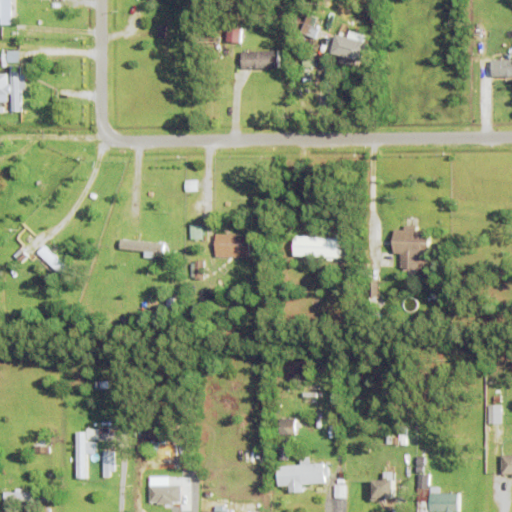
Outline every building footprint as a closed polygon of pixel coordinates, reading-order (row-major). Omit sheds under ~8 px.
[(0,0),(11,0),(11,22),(2,22),(2,19),(0,18),(0,0)] [(180,9),(180,0),(189,1),(189,10),(180,9)] [(309,36),(299,32),(308,14),(319,19),(316,24),(322,27),(316,39),(315,38),(311,48),(305,45),(309,36)] [(227,43),(228,27),(242,28),(241,44),(227,43)] [(328,42),(326,47),(321,46),(326,31),(331,32),(330,37),(331,37),(329,43),(328,42)] [(335,53),(339,36),(367,43),(363,60),(335,53)] [(7,51),(20,51),(20,63),(7,63),(7,51)] [(242,52),(278,51),(278,68),(242,69),(242,52)] [(303,58),(314,57),(315,68),(304,69),(303,58)] [(492,60),(511,59),(511,75),(493,77),(492,60)] [(25,75),(25,90),(20,90),(20,112),(12,112),(11,66),(19,65),(20,75),(25,75)] [(11,85),(11,94),(0,94),(0,74),(8,74),(8,85),(11,85)] [(185,181),(197,181),(197,192),(185,192),(185,181)] [(432,232),(430,255),(422,255),(422,257),(429,257),(428,267),(421,267),(421,269),(416,269),(416,279),(404,279),(404,269),(400,269),(401,255),(394,254),(395,247),(392,247),(392,241),(395,241),(396,230),(405,230),(406,216),(418,217),(417,231),(432,232)] [(189,226),(202,226),(203,240),(190,240),(189,226)] [(216,258),(217,235),(250,235),(250,258),(216,258)] [(334,258),(334,261),(327,261),(327,258),(307,257),(307,258),(304,258),(304,257),(295,256),(296,237),(341,239),(340,259),(334,258)] [(121,249),(122,240),(165,244),(164,254),(121,249)] [(38,253),(45,246),(70,270),(63,277),(38,253)] [(195,280),(195,261),(204,261),(204,280),(195,280)] [(153,402),(164,400),(166,409),(154,410),(153,402)] [(500,405),(488,405),(487,423),(500,423),(500,405)] [(280,436),(280,420),(296,420),(296,436),(280,436)] [(98,428),(85,428),(85,440),(97,440),(98,428)] [(92,444),(92,454),(86,454),(86,479),(77,479),(76,433),(86,433),(86,444),(92,444)] [(33,453),(34,446),(49,447),(49,454),(33,453)] [(280,461),(280,448),(288,448),(288,461),(280,461)] [(103,452),(114,452),(114,472),(109,472),(109,478),(104,478),(103,452)] [(501,476),(511,475),(511,454),(501,455),(501,476)] [(417,466),(418,457),(425,458),(425,466),(417,466)] [(328,468),(329,476),(325,477),(326,484),(303,485),(304,493),(290,494),(290,486),(280,487),(278,468),(325,464),(325,468),(328,468)] [(430,490),(429,511),(417,511),(417,489),(418,489),(418,475),(430,475),(429,490),(430,490)] [(346,485),(346,499),(334,499),(334,486),(338,486),(338,480),(344,480),(344,485),(346,485)] [(393,501),(388,501),(385,499),(385,502),(376,502),(376,503),(372,503),(370,500),(370,498),(372,496),(375,496),(375,482),(395,482),(395,499),(393,501)] [(178,490),(178,499),(171,499),(171,503),(154,504),(154,499),(142,499),(142,491),(151,491),(151,485),(173,485),(173,490),(178,490)] [(460,494),(460,511),(431,511),(431,495),(431,488),(439,488),(439,495),(460,494)] [(49,494),(49,502),(4,502),(4,493),(16,493),(16,490),(22,490),(22,493),(49,494)] [(263,510),(263,506),(260,506),(260,502),(263,502),(263,497),(268,497),(268,510),(263,510)] [(215,511),(215,502),(224,502),(224,511),(215,511)]
